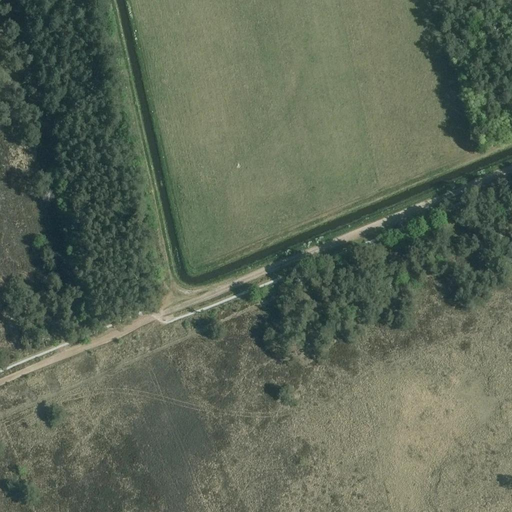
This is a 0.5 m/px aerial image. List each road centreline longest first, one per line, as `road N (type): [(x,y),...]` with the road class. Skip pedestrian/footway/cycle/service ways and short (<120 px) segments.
road 1 (track): [(172,311),(511,172)]
road 2 (track): [(105,0),(172,311)]
road 3 (track): [(0,382),(172,311)]
